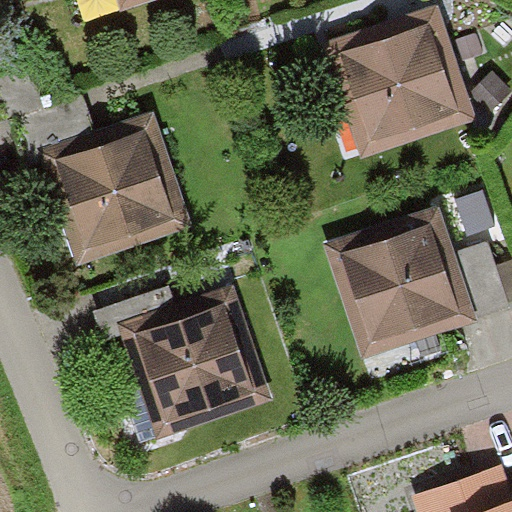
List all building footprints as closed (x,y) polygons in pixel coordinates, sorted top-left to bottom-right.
[(119,0),(124,12),(159,0),(119,0)] [(321,53),(357,158),(466,120),(431,16),(321,53)] [(28,51),(0,60),(0,112),(4,123),(15,120),(26,153),(96,130),(82,90),(56,99),(50,81),(39,84),(28,51)] [(36,154),(74,268),(193,229),(156,115),(36,154)] [(324,247),(363,361),(477,322),(476,319),(454,254),(438,209),(324,247)] [(488,243),(454,254),(476,319),(511,308),(488,243)] [(123,339),(157,442),(274,403),(229,266),(93,311),(104,345),(123,339)] [(511,511),(511,496),(503,471),(410,504),(413,511),(511,511)]
